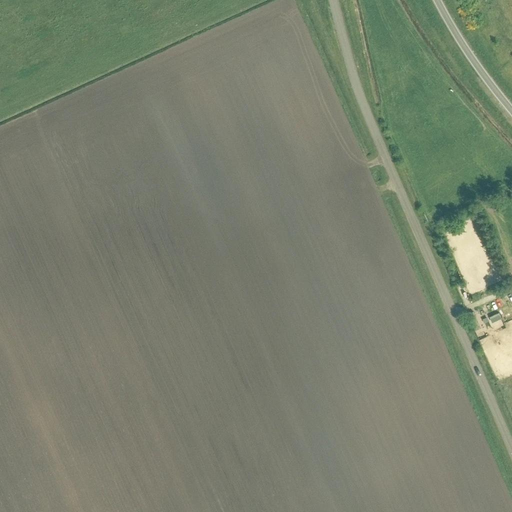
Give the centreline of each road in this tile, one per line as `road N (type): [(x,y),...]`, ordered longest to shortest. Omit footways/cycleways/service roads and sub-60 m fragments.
road 1 (unclassified): [(511,449),(373,132),(333,0)]
road 2 (trunk): [(437,0),(511,110)]
